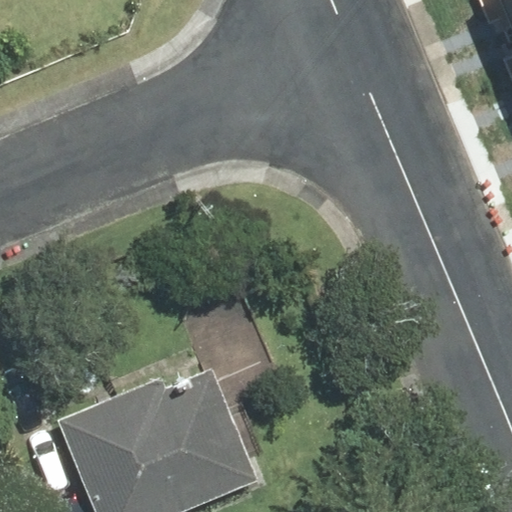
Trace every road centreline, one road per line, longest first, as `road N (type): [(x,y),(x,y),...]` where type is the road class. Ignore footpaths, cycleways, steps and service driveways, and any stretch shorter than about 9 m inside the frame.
road 1 (residential): [(511,435),(354,58)]
road 2 (residential): [(0,200),(354,58)]
